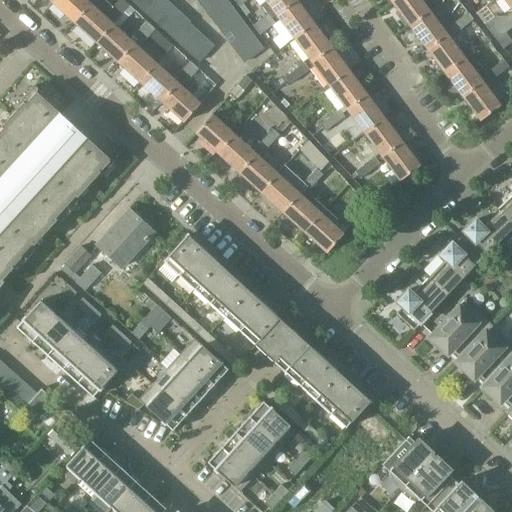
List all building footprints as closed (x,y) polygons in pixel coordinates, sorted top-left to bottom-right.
[(54,0),(52,3),(74,23),(90,5),(85,0),(54,0)] [(161,0),(145,0),(139,7),(148,15),(161,0)] [(173,6),(166,0),(161,0),(148,15),(157,23),(173,6)] [(226,0),(206,0),(201,4),(208,14),(226,0)] [(234,10),(226,0),(208,14),(215,24),(234,10)] [(296,0),(295,0),(264,0),(276,15),(296,0)] [(276,15),(294,38),(313,24),(296,0),(276,15)] [(393,0),(391,2),(408,26),(428,11),(421,1),(421,0),(393,0)] [(511,0),(503,0),(511,11),(511,0)] [(95,42),(112,24),(90,5),(74,23),(95,42)] [(182,14),(173,6),(157,23),(166,31),(182,14)] [(234,10),(215,24),(222,33),(241,20),(234,10)] [(426,49),(446,34),(428,11),(408,26),(426,49)] [(457,19),(463,28),(468,25),(472,30),(477,27),(466,12),(457,19)] [(266,13),(259,18),(267,29),(275,23),(266,13)] [(175,40),(190,24),(191,22),(182,14),(166,31),(175,40)] [(506,32),(500,25),(494,17),(484,24),(496,39),(506,32)] [(259,34),(267,29),(259,18),(252,24),(259,34)] [(511,21),(510,18),(500,25),(506,32),(511,27),(511,21)] [(454,35),(463,28),(457,19),(447,27),(451,31),(454,35)] [(248,29),(241,20),(222,33),(229,43),(248,29)] [(145,21),(139,28),(149,37),(155,30),(145,21)] [(95,42),(117,62),(133,44),(112,24),(95,42)] [(190,24),(175,40),(184,48),(191,40),(198,32),(190,24)] [(331,48),(313,24),(294,38),(311,62),(331,48)] [(143,43),(149,37),(139,28),(133,35),(143,43)] [(248,29),(229,43),(237,53),(255,39),(248,29)] [(455,37),(454,35),(451,31),(446,35),(446,34),(426,49),(444,72),(463,58),(450,41),(455,37)] [(214,46),(198,32),(191,40),(207,54),(214,46)] [(511,40),(506,32),(496,39),(503,49),(511,41),(511,40)] [(262,49),(255,39),(237,53),(244,62),(262,49)] [(207,54),(191,40),(184,48),(200,62),(207,54)] [(139,82),(155,64),(133,44),(117,62),(139,82)] [(348,71),(331,48),(311,62),(329,86),(348,71)] [(444,72),(461,96),(481,81),(463,58),(444,72)] [(503,59),(493,67),(498,74),(508,66),(503,59)] [(303,61),(293,69),(299,76),(309,69),(303,61)] [(189,62),(183,69),(193,77),(199,70),(189,62)] [(139,82),(161,102),(177,84),(172,79),(179,72),(170,65),(164,72),(155,64),(139,82)] [(498,74),(493,67),(483,74),(488,81),(498,74)] [(187,84),(193,77),(183,69),(177,75),(187,84)] [(289,84),(299,76),(293,69),(283,76),(289,84)] [(329,86),(346,109),(366,95),(348,71),(329,86)] [(244,90),(252,81),(245,75),(236,84),(244,90)] [(499,106),(481,82),(481,81),(461,96),(480,120),(499,106)] [(161,102),(183,122),(199,104),(177,84),(161,102)] [(0,298),(10,288),(3,282),(1,280),(99,172),(97,171),(108,158),(58,113),(35,92),(24,104),(22,102),(0,126),(0,298)] [(383,118),(366,95),(346,109),(364,133),(383,118)] [(338,108),(328,116),(334,123),(344,116),(338,108)] [(195,133),(217,153),(233,135),(211,115),(195,133)] [(334,123),(328,116),(318,123),(324,131),(334,123)] [(364,133),(381,156),(381,157),(401,142),(383,118),(364,133)] [(263,138),(270,145),(279,136),(272,129),(263,138)] [(255,155),(233,135),(217,153),(239,173),(255,155)] [(239,173),(261,193),(285,167),(283,165),(276,174),(262,162),(269,154),(265,151),(270,145),(263,138),(255,147),(259,151),(255,155),(239,173)] [(298,150),(313,164),(321,155),(307,140),(298,150)] [(419,166),(401,142),(381,157),(381,156),(376,160),(375,161),(378,165),(384,173),(390,169),(399,181),(419,166)] [(373,156),(363,163),(369,171),(378,165),(375,161),(376,160),(373,156)] [(359,179),(369,171),(363,163),(353,170),(359,179)] [(261,193),(282,212),(298,194),(302,190),(305,193),(313,184),(307,178),(302,183),(285,167),(261,193)] [(316,168),(307,178),(313,184),(322,174),(316,168)] [(511,183),(509,187),(511,189),(511,193),(496,209),(511,224),(511,183)] [(282,212),(304,232),(326,208),(315,198),(309,205),(298,194),(282,212)] [(379,201),(386,208),(393,201),(386,194),(379,201)] [(360,214),(368,204),(360,197),(352,207),(360,214)] [(338,219),(326,208),(304,232),(326,253),(347,229),(337,220),(338,219)] [(96,245),(120,268),(153,232),(128,209),(96,245)] [(511,227),(511,224),(496,209),(479,225),(474,220),(463,231),(477,246),(471,251),(479,260),(485,254),(511,227)] [(345,428),(366,404),(369,401),(293,332),(187,235),(162,262),(268,358),(345,428)] [(511,236),(511,235),(499,247),(510,257),(511,254),(511,236)] [(474,265),(479,260),(471,251),(465,257),(450,243),(440,255),(445,260),(428,277),(446,294),(474,265)] [(80,247),(64,264),(73,273),(89,255),(80,247)] [(75,283),(84,291),(100,273),(91,265),(75,283)] [(413,330),(415,328),(446,294),(428,277),(412,295),(407,290),(396,302),(401,307),(395,313),(413,330)] [(152,293),(157,288),(147,279),(142,284),(152,293)] [(76,293),(66,284),(60,291),(69,300),(76,293)] [(152,293),(163,303),(167,297),(157,288),(152,293)] [(163,303),(173,312),(178,307),(167,297),(163,303)] [(75,305),(84,313),(91,306),(82,298),(75,305)] [(458,360),(490,325),(464,300),(427,339),(438,350),(443,345),(457,359),(458,360)] [(15,328),(31,342),(55,315),(39,301),(15,328)] [(156,305),(142,320),(149,327),(163,311),(156,305)] [(91,306),(84,313),(94,322),(100,315),(91,306)] [(173,312),(183,321),(188,316),(178,307),(173,312)] [(46,356),(70,329),(55,315),(31,342),(46,356)] [(183,321),(193,331),(198,325),(188,316),(183,321)] [(138,340),(149,327),(142,320),(130,333),(138,340)] [(105,332),(115,341),(121,334),(112,325),(105,332)] [(193,331),(203,340),(208,335),(198,325),(193,331)] [(511,354),(511,344),(490,325),(458,360),(457,359),(453,364),(464,375),(469,370),(483,384),(484,384),(511,354)] [(85,342),(70,329),(46,356),(61,369),(85,343),(85,342)] [(121,334),(115,341),(124,349),(130,342),(121,334)] [(214,349),(219,344),(208,335),(203,340),(214,349)] [(85,343),(61,369),(76,383),(106,351),(90,336),(85,342),(85,343)] [(193,338),(179,354),(213,385),(227,369),(193,338)] [(214,349),(224,358),(229,353),(219,344),(214,349)] [(121,365),(106,351),(76,383),(91,397),(121,365)] [(234,368),(239,363),(229,353),(224,358),(234,368)] [(137,354),(128,363),(135,369),(144,360),(137,354)] [(165,369),(199,400),(213,385),(179,354),(165,369)] [(511,406),(511,354),(484,384),(483,384),(479,389),(490,399),(495,395),(510,408),(510,409),(511,406)] [(0,363),(0,393),(3,396),(19,378),(1,362),(0,363)] [(127,379),(135,369),(128,363),(120,372),(127,379)] [(165,369),(152,384),(186,415),(199,400),(165,369)] [(19,378),(3,396),(20,411),(26,405),(36,393),(19,378)] [(186,415),(152,384),(137,400),(171,431),(186,415)] [(41,388),(36,393),(26,405),(35,413),(49,397),(41,388)] [(262,393),(273,403),(278,397),(267,388),(262,393)] [(273,403),(283,412),(288,407),(278,397),(273,403)] [(262,401),(248,417),(280,446),(295,431),(262,401)] [(283,412),(293,422),(298,416),(288,407),(283,412)] [(304,431),(309,426),(298,416),(293,422),(304,431)] [(70,454),(85,438),(63,417),(48,432),(70,454)] [(267,462),(280,446),(248,417),(234,432),(267,462)] [(304,431),(314,441),(319,435),(309,426),(304,431)] [(253,477),(267,462),(234,432),(220,447),(253,477)] [(319,435),(314,441),(325,450),(329,445),(319,435)] [(399,488),(400,489),(433,455),(421,443),(418,446),(408,436),(381,465),(387,471),(392,480),(399,488)] [(80,480),(104,453),(89,439),(65,466),(80,480)] [(239,492),(253,477),(220,447),(206,463),(239,492)] [(304,451),(295,460),(302,466),(311,457),(304,451)] [(80,480),(95,494),(120,467),(104,453),(80,480)] [(445,466),(433,455),(400,489),(401,490),(410,496),(419,501),(425,506),(452,478),(442,469),(445,466)] [(294,476),(302,466),(295,460),(287,469),(294,476)] [(0,473),(0,485),(1,486),(14,471),(8,465),(0,473)] [(95,494),(110,507),(135,481),(120,467),(95,494)] [(461,511),(476,496),(464,484),(462,487),(452,478),(425,506),(431,511),(461,511)] [(10,511),(14,508),(19,504),(6,492),(12,485),(7,480),(0,486),(0,511),(10,511)] [(110,507),(115,511),(133,511),(150,494),(135,481),(110,507)] [(280,485),(272,494),(279,501),(288,491),(280,485)] [(38,494),(47,502),(53,495),(44,486),(38,494)] [(162,511),(165,509),(150,494),(133,511),(162,511)] [(271,510),(279,501),(272,494),(263,504),(271,510)] [(489,507),(476,496),(461,511),(487,511),(486,510),(489,507)] [(64,510),(65,511),(78,511),(79,511),(70,503),(64,510)]
